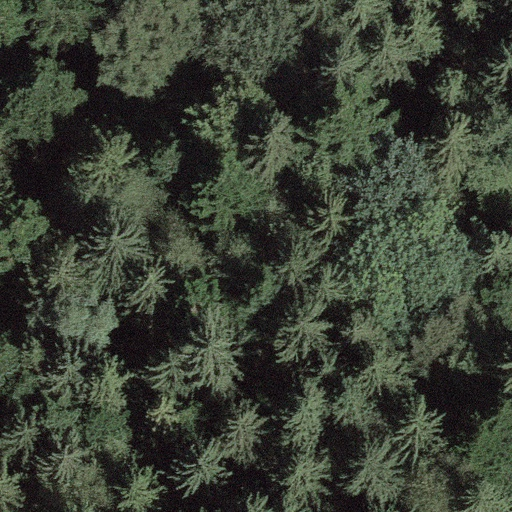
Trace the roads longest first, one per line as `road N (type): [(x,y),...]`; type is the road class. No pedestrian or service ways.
road 1 (track): [(59,0),(196,170),(511,499)]
road 2 (track): [(0,120),(196,170)]
